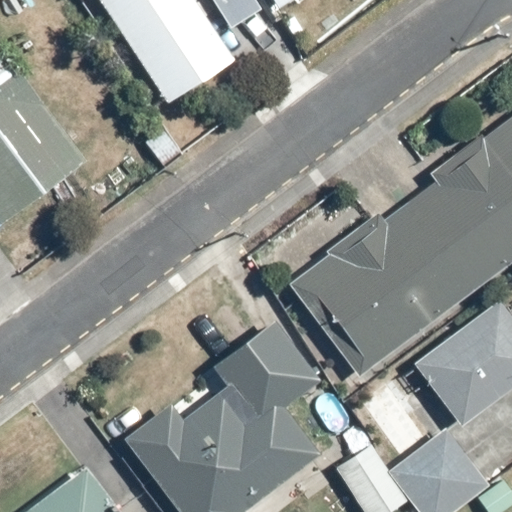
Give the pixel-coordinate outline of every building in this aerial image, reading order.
[(265,0),(273,11),(291,0),(265,0)] [(0,225),(84,163),(0,50),(0,225)] [(511,115),(292,283),(300,292),(292,298),(353,378),(511,257),(511,115)] [(511,319),(495,297),(411,361),(461,426),(511,387),(511,319)] [(315,376),(268,316),(209,361),(221,378),(169,418),(159,405),(119,436),(177,511),(236,511),(314,452),(278,405),(315,376)] [(447,511),(486,482),(441,426),(384,470),(410,503),(417,511),(447,511)] [(332,476),(360,511),(402,511),(401,510),(410,503),(384,470),(367,448),(332,476)] [(114,511),(80,466),(17,511),(114,511)]
